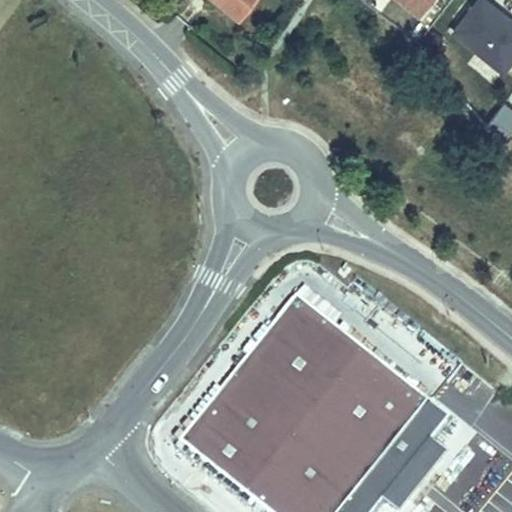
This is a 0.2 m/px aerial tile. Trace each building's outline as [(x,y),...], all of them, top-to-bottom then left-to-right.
[(223,0),(244,16),(255,0),(223,0)] [(402,0),(417,12),(426,0),(402,0)] [(511,51),(511,20),(486,0),(471,0),(449,27),(500,67),(511,51)] [(511,104),(501,98),(487,124),(507,135),(511,125),(511,104)] [(256,511),(385,511),(390,506),(398,511),(404,511),(443,465),(432,455),(454,428),(302,305),(182,451),(256,511)]
